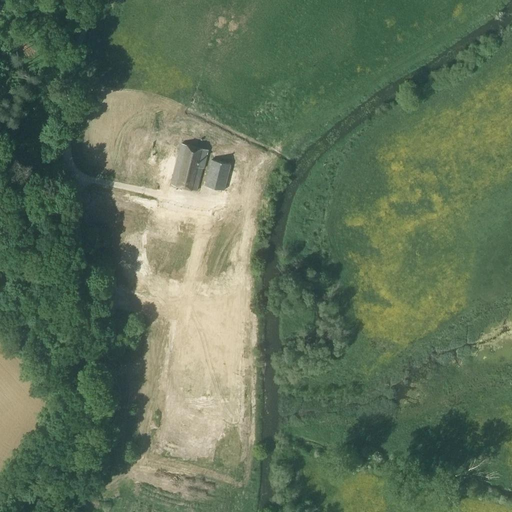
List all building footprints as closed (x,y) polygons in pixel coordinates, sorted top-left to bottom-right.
[(171,167),(175,150),(140,141),(135,159),(171,167)] [(204,168),(208,150),(181,143),(171,184),(196,191),(202,168),(204,168)] [(224,191),(230,164),(210,160),(204,186),(224,191)] [(236,208),(235,198),(226,199),(228,209),(236,208)] [(197,248),(203,219),(165,211),(158,242),(160,242),(156,262),(144,260),(143,267),(163,272),(161,282),(183,287),(191,247),(197,248)] [(181,303),(185,290),(169,285),(165,298),(181,303)] [(243,421),(244,382),(231,381),(230,410),(238,410),(238,413),(231,413),(231,421),(243,421)] [(142,422),(158,423),(159,407),(160,407),(161,391),(144,390),(143,405),(151,405),(151,412),(143,411),(142,422)] [(194,421),(194,437),(209,437),(210,412),(200,411),(200,421),(194,421)] [(188,456),(196,456),(195,442),(187,443),(188,456)] [(225,472),(241,472),(242,447),(225,447),(225,472)] [(212,481),(218,475),(212,470),(206,476),(212,481)]
